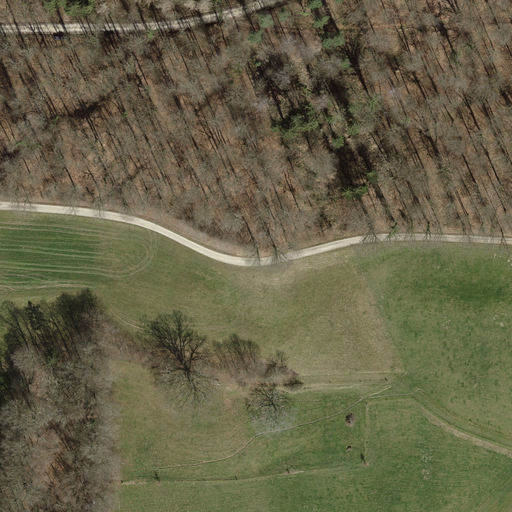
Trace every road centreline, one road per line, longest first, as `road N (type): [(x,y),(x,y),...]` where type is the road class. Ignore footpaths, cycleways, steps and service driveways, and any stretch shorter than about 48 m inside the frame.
road 1 (track): [(511,241),(369,239),(298,255),(229,258),(138,220),(0,203)]
road 2 (track): [(238,12),(277,30),(511,19)]
road 3 (track): [(0,30),(171,26),(270,0)]
